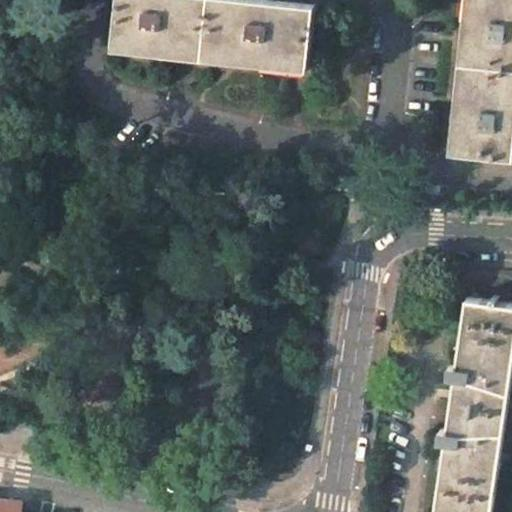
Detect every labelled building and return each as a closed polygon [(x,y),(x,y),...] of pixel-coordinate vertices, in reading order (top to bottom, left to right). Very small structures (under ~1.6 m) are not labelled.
[(211,0),(119,0),(115,41),(205,51),(211,0)] [(317,5),(274,0),(211,0),(205,51),(311,62),(317,5)] [(511,0),(474,0),(468,63),(511,67),(511,0)] [(511,67),(468,63),(458,152),(511,157),(511,67)] [(489,299),(468,296),(458,365),(451,364),(449,375),(456,376),(453,403),(509,411),(511,387),(511,302),(494,300),(495,295),(489,294),(489,299)] [(493,511),(509,411),(453,403),(449,429),(441,428),(440,439),(447,440),(437,509),(457,511),(493,511)] [(0,511),(20,511),(22,500),(0,498),(0,511)]
